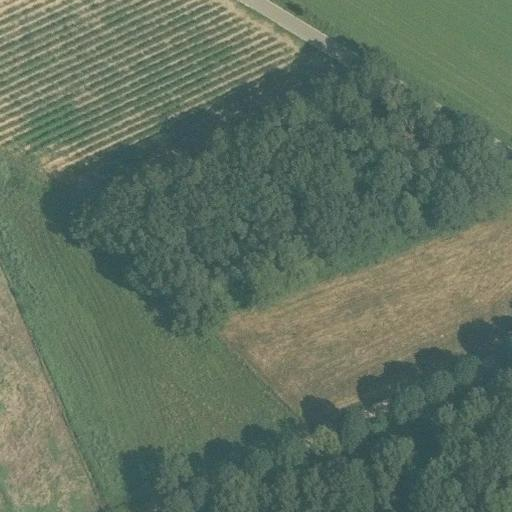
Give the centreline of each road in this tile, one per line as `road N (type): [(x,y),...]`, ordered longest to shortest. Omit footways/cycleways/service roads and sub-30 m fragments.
road 1 (track): [(191,511),(511,359)]
road 2 (unclassified): [(250,0),(511,157)]
